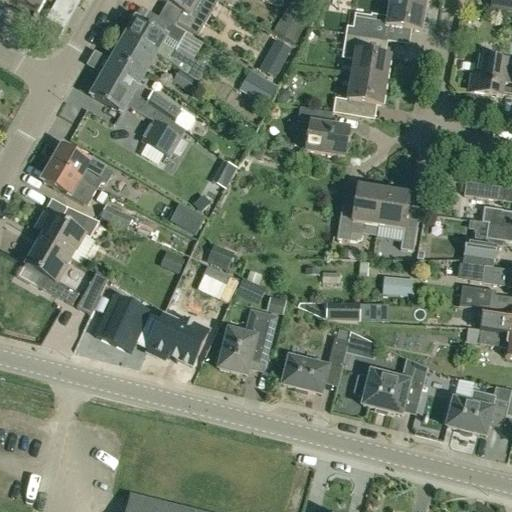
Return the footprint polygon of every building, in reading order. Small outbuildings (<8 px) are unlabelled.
[(45,0),(13,0),(37,14),(45,0)] [(158,0),(182,14),(176,24),(198,37),(210,15),(196,7),(199,0),(158,0)] [(511,0),(492,0),(491,9),(511,12),(511,0)] [(346,28),(345,36),(368,39),(368,40),(391,43),(394,28),(422,32),(426,7),(390,2),(387,18),(371,16),(371,17),(355,15),(353,28),(346,28)] [(308,18),(288,6),(273,32),(293,44),(308,18)] [(142,10),(126,39),(172,64),(197,84),(205,71),(173,53),(184,34),(142,10)] [(47,19),(64,30),(68,23),(51,12),(47,19)] [(353,61),(351,78),(386,84),(390,58),(366,54),(368,40),(368,39),(345,36),(341,60),(353,61)] [(165,74),(170,64),(180,71),(173,82),(189,94),(196,84),(197,85),(197,84),(172,64),(126,39),(114,59),(143,76),(149,65),(165,74)] [(290,50),(275,41),(258,70),(274,79),(290,50)] [(511,60),(496,58),(495,63),(480,60),(478,77),(471,76),(468,93),(500,99),(500,95),(511,97),(511,60)] [(149,91),(148,93),(137,86),(143,76),(114,59),(102,80),(147,105),(156,112),(175,125),(175,126),(185,132),(189,132),(195,124),(194,119),(182,111),(180,113),(149,91)] [(277,90),(250,73),(238,91),(266,108),(277,90)] [(383,108),(386,84),(351,78),(348,102),(335,100),(333,115),(363,120),(365,105),(383,108)] [(156,112),(147,105),(102,80),(92,98),(121,114),(125,106),(151,121),(156,112)] [(332,115),(300,110),(297,123),(311,126),(306,153),(344,159),(349,132),(330,129),(332,115)] [(179,137),(152,121),(140,143),(166,158),(179,137)] [(112,174),(106,170),(63,147),(53,165),(97,190),(102,180),(107,183),(112,174)] [(97,190),(53,165),(43,183),(88,207),(97,190)] [(505,190),(466,184),(464,198),(503,204),(505,190)] [(342,209),(337,241),(355,243),(362,240),(364,225),(378,228),(383,192),(358,188),(354,211),(342,209)] [(383,192),(378,228),(403,232),(399,251),(412,253),(418,221),(406,219),(409,196),(383,192)] [(100,219),(102,220),(127,231),(133,219),(106,207),(100,219)] [(203,220),(177,207),(169,222),(195,235),(203,220)] [(90,240),(100,224),(66,208),(59,221),(46,214),(37,230),(45,235),(40,244),(72,261),(85,237),(90,240)] [(481,224),(488,225),(511,228),(511,214),(483,210),(481,224)] [(511,228),(488,225),(487,231),(490,231),(489,240),(511,243),(511,228)] [(72,261),(40,244),(27,267),(43,276),(36,287),(73,307),(79,296),(58,284),(72,261)] [(463,258),(485,261),(495,262),(497,250),(464,245),(463,258)] [(457,280),(489,284),(511,287),(511,272),(491,269),(492,262),(463,258),(462,266),(459,266),(457,280)] [(90,317),(106,282),(96,276),(77,310),(90,317)] [(381,297),(413,300),(414,282),(383,280),(381,297)] [(461,288),(458,309),(492,310),(495,292),(461,288)] [(115,299),(97,338),(131,354),(135,345),(148,352),(147,354),(164,363),(167,356),(192,368),(208,334),(181,321),(178,327),(163,319),(161,324),(147,318),(149,315),(115,299)] [(300,305),(298,310),(326,322),(326,324),(359,324),(360,306),(326,306),(300,305)] [(224,347),(219,370),(247,378),(253,351),(267,354),(276,320),(252,314),(246,336),(228,332),(228,335),(225,337),(223,340),(223,344),(224,347)] [(500,323),(470,319),(461,318),(459,331),(469,333),(511,339),(511,318),(510,319),(510,324),(500,323)] [(511,339),(469,333),(467,344),(505,349),(504,360),(511,360),(511,339)] [(377,348),(351,334),(345,356),(374,363),(377,348)] [(335,341),(329,366),(342,369),(348,344),(335,341)] [(328,369),(289,360),(282,387),(296,390),(298,394),(301,395),(304,396),(307,393),(321,397),(328,369)] [(356,380),(352,397),(357,400),(364,402),(362,407),(376,411),(378,414),(381,416),(384,416),(388,414),(401,417),(404,406),(417,409),(423,384),(426,371),(406,362),(401,382),(371,374),(369,380),(362,379),(356,380)] [(472,392),(469,405),(454,401),(447,429),(460,432),(462,436),(465,437),(468,437),(472,435),(485,439),(488,427),(501,430),(507,405),(494,402),(495,398),(472,392)] [(191,511),(131,497),(127,511),(191,511)]
